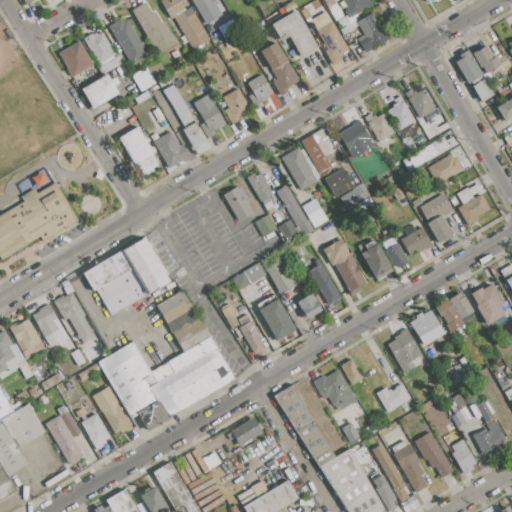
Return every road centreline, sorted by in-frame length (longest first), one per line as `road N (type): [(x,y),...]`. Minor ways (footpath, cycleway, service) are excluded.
road 1 (residential): [(504,0),(0,298)]
road 2 (residential): [(47,511),(511,236)]
road 3 (residential): [(2,0),(141,215)]
road 4 (residential): [(256,388),(334,511)]
